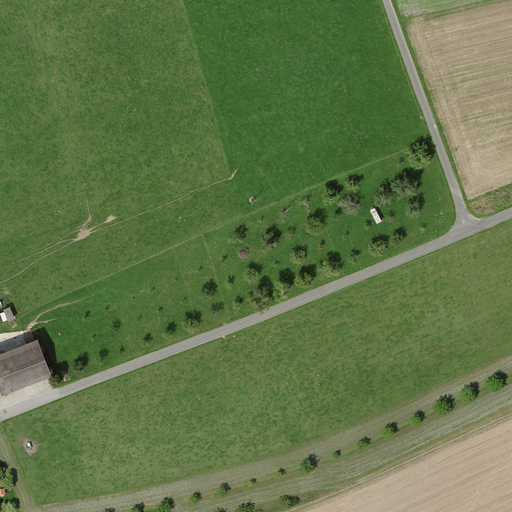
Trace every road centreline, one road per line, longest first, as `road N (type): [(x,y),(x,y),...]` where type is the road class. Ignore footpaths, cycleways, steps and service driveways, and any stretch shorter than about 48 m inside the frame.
road 1 (unclassified): [(511,215),(0,417)]
road 2 (track): [(469,233),(386,0)]
